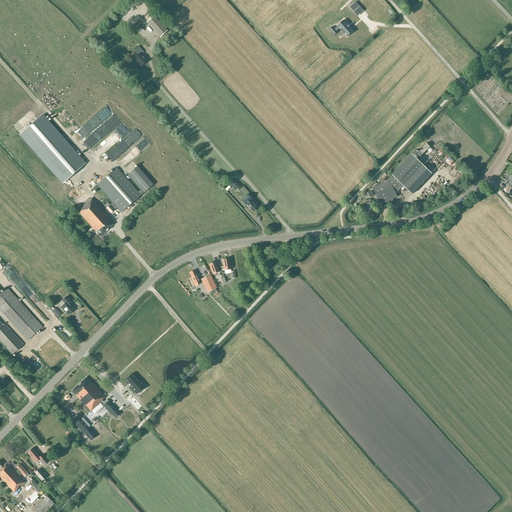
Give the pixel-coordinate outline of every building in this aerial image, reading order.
[(387,0),(361,0),(375,18),(392,5),(387,0)] [(354,12),(360,6),(356,2),(350,7),(354,12)] [(167,31),(154,16),(146,23),(160,38),(167,31)] [(344,21),(337,27),(347,38),(346,38),(347,38),(354,32),(353,32),(344,21)] [(138,46),(133,51),(137,55),(134,58),(141,66),(147,61),(141,55),(144,52),(138,46)] [(104,112),(110,115),(113,108),(108,105),(104,112)] [(69,146),(41,115),(20,134),(63,183),(85,163),(69,146)] [(117,142),(129,129),(123,122),(110,135),(117,142)] [(138,129),(106,158),(111,164),(143,134),(138,129)] [(139,153),(148,145),(147,145),(150,142),(147,139),(142,144),(141,142),(134,148),(139,153)] [(391,177),(401,188),(404,186),(412,194),(432,174),(418,160),(430,147),(427,143),(418,152),(416,149),(392,174),(392,175),(391,177)] [(437,153),(450,165),(455,160),(442,148),(437,153)] [(138,192),(141,195),(153,185),(137,167),(128,174),(141,189),(138,192)] [(113,202),(109,206),(113,211),(117,208),(121,212),(141,195),(138,192),(117,168),(97,185),(113,202)] [(401,188),(391,177),(388,179),(372,188),(382,205),(398,197),(396,194),(401,188)] [(444,182),(453,190),(455,189),(446,180),(444,182)] [(236,191),(241,187),(235,181),(232,181),(229,183),(236,191)] [(247,194),(241,200),(246,205),(247,205),(253,212),(258,208),(254,204),(255,203),(252,200),(247,194)] [(110,227),(114,224),(91,199),(77,211),(95,231),(96,230),(101,236),(110,227)] [(364,201),(366,214),(373,213),(371,200),(364,201)] [(229,259),(222,260),(224,270),(231,269),(229,259)] [(209,264),(212,274),(219,272),(215,262),(209,264)] [(4,269),(17,283),(17,282),(25,291),(30,286),(22,277),(10,264),(4,269)] [(191,278),(195,286),(201,283),(200,280),(199,280),(194,270),(189,273),(192,278),(191,278)] [(210,275),(201,280),(207,292),(216,288),(210,275)] [(0,310),(27,340),(42,327),(7,288),(1,294),(0,292),(0,310)] [(68,315),(74,310),(69,304),(71,302),(66,296),(62,300),(65,303),(61,307),(68,315)] [(56,322),(62,329),(66,326),(60,319),(56,322)] [(3,326),(0,321),(0,340),(12,354),(23,344),(5,325),(3,326)] [(144,387),(132,374),(126,379),(124,380),(128,384),(129,383),(131,385),(130,386),(137,394),(137,393),(144,387)] [(79,384),(98,405),(100,403),(111,414),(116,417),(120,413),(108,400),(105,403),(102,400),(105,397),(87,377),(79,384)] [(90,411),(98,405),(79,384),(71,390),(90,411)] [(78,417),(73,422),(79,429),(90,442),(95,437),(84,424),(86,423),(83,419),(81,421),(78,417)] [(40,458),(32,448),(27,452),(33,459),(34,458),(36,461),(38,460),(42,465),(48,461),(43,455),(40,458)] [(0,461),(0,468),(0,469),(0,468),(0,477),(14,493),(18,489),(17,488),(20,486),(21,486),(25,483),(21,479),(12,470),(14,468),(8,461),(3,465),(0,461)] [(16,468),(24,477),(28,473),(20,464),(16,468)] [(42,481),(45,478),(38,469),(34,472),(42,481)] [(36,511),(45,511),(51,507),(44,499),(33,509),(36,511)]
